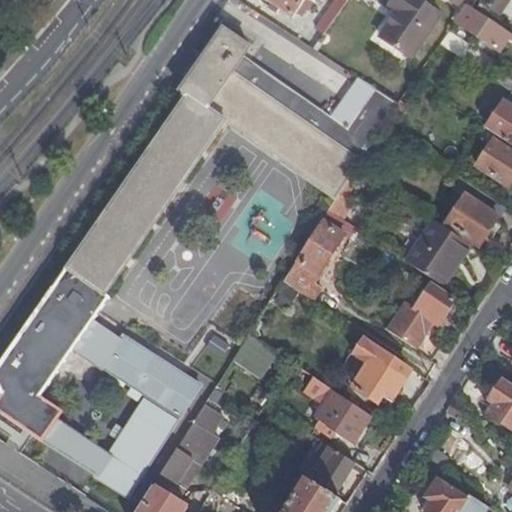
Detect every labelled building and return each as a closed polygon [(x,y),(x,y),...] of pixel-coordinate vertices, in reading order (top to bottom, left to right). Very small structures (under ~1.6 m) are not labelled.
[(306,0),(265,0),(294,19),(306,0)] [(337,0),(318,30),(325,35),(349,0),(337,0)] [(397,16),(428,36),(442,15),(419,0),(395,0),(391,5),(400,12),(397,16)] [(511,0),(485,0),(481,7),(486,10),(488,7),(501,16),(511,0)] [(469,7),(465,12),(457,24),(502,54),(510,42),(511,42),(511,35),(474,10),(469,7)] [(413,58),(428,36),(397,16),(382,37),(413,58)] [(400,103),(377,88),(350,132),(245,58),(252,48),(225,30),(182,93),(189,97),(69,270),(78,276),(70,288),(92,304),(100,292),(107,297),(227,124),(337,201),(339,198),(357,170),(384,128),(387,123),(396,109),(400,103)] [(477,57),(447,37),(442,45),(472,65),(477,57)] [(495,81),(511,92),(511,81),(500,74),(495,81)] [(402,100),(400,103),(396,109),(407,116),(412,107),(402,100)] [(498,137),(511,146),(511,106),(506,103),(488,130),(498,137)] [(396,109),(387,123),(401,132),(410,119),(407,116),(396,109)] [(511,152),(496,142),(498,137),(488,130),(485,128),(479,138),(492,147),(479,169),(510,189),(511,185),(511,152)] [(472,187),(466,196),(499,218),(505,208),(472,187)] [(499,218),(466,196),(447,225),(480,247),(499,218)] [(354,207),(339,198),(337,201),(331,211),(345,221),(354,207)] [(358,230),(345,221),(331,211),(327,217),(329,218),(349,232),(354,235),(358,230)] [(297,292),(313,303),(322,288),(315,283),(349,232),(329,218),(301,261),(299,260),(284,284),(297,292)] [(410,265),(444,288),(472,246),(437,223),(410,265)] [(297,292),(284,284),(266,312),(279,321),(297,292)] [(391,333),(416,350),(435,324),(439,327),(456,302),(431,285),(415,310),(409,306),(391,333)] [(100,292),(92,304),(98,308),(107,297),(100,292)] [(391,333),(409,306),(405,304),(387,330),(391,333)] [(251,336),(236,360),(262,377),(277,354),(251,336)] [(96,397),(14,345),(0,367),(0,372),(80,422),(96,397)] [(395,397),(413,370),(381,348),(355,388),(379,404),(387,392),(395,397)] [(491,416),(511,429),(511,389),(503,384),(491,401),(498,406),(491,416)] [(355,444),(373,417),(335,392),(318,419),(323,423),(319,428),(335,439),(338,433),(355,444)] [(179,423),(146,401),(96,478),(129,500),(179,423)] [(206,407),(195,424),(212,435),(223,418),(206,407)] [(195,424),(138,511),(187,511),(189,509),(171,497),(174,491),(194,462),(203,468),(221,441),(212,435),(195,424)] [(335,496),(356,463),(333,449),(329,454),(334,457),(316,484),(335,496)] [(194,462),(174,491),(184,498),(203,468),(194,462)] [(332,511),(341,499),(335,496),(316,484),(308,480),(288,511),(332,511)] [(484,505),(471,496),(468,501),(439,481),(427,499),(429,500),(434,503),(428,511),(486,511),(489,508),(484,505)] [(429,500),(423,509),(423,511),(424,511),(428,511),(434,503),(429,500)]
